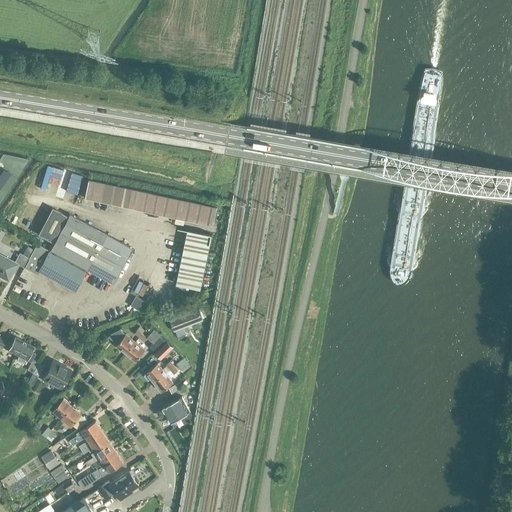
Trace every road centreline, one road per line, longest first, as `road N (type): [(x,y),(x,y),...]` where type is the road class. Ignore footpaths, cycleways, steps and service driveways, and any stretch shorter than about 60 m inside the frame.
road 1 (unclassified): [(261,511),(363,0)]
road 2 (primary): [(511,184),(0,97)]
road 3 (tertiary): [(166,511),(165,460),(118,389),(84,359),(0,313)]
